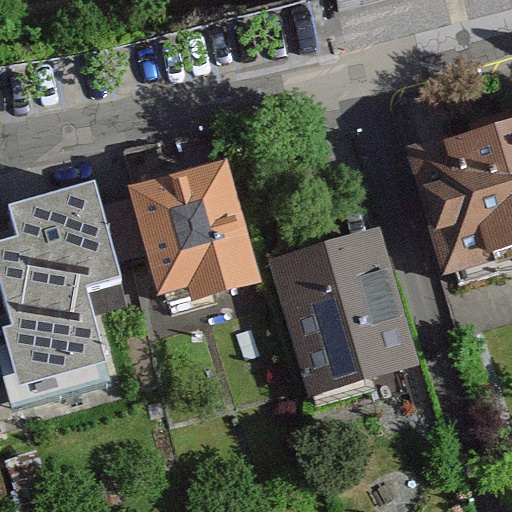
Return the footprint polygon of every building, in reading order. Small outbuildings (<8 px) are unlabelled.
[(338,0),(341,16),(398,0),(338,0)] [(511,132),(417,160),(452,282),(511,265),(511,132)] [(135,196),(164,298),(200,288),(206,308),(262,292),(227,170),(135,196)] [(0,332),(0,365),(14,414),(114,386),(86,285),(116,276),(91,184),(10,207),(19,237),(0,242),(0,286),(12,329),(0,332)] [(277,273),(314,401),(416,372),(379,243),(277,273)]
